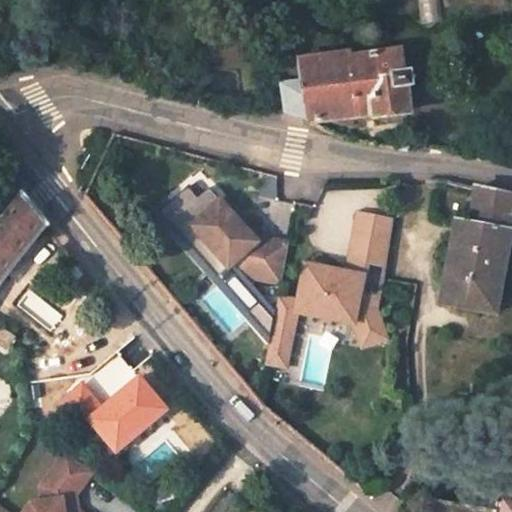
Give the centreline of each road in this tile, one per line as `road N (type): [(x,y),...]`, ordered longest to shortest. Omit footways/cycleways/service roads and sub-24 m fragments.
road 1 (tertiary): [(511,182),(294,149),(87,99),(62,97),(0,123)]
road 2 (secondary): [(348,511),(255,431),(31,165)]
